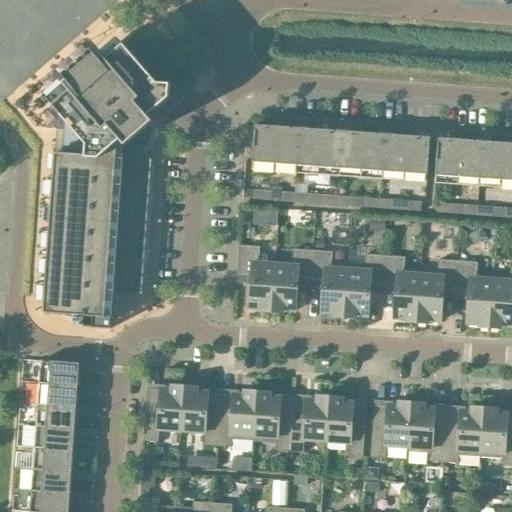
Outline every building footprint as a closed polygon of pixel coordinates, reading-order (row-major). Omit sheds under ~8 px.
[(43,313),(73,316),(72,326),(110,329),(111,318),(113,318),(115,292),(141,294),(151,160),(146,154),(145,154),(141,149),(143,147),(146,145),(149,139),(150,135),(150,130),(147,127),(153,122),(148,117),(178,90),(180,89),(179,88),(180,87),(136,36),(135,37),(134,36),(131,38),(97,0),(0,0),(0,88),(55,153),(51,205),(43,313)] [(299,129),(277,127),(254,125),(252,163),(274,164),(296,166),(299,129)] [(342,132),(320,130),(299,129),(296,166),(318,167),(339,169),(342,132)] [(382,172),(385,135),(363,133),(342,132),(339,169),(361,170),(382,172)] [(429,138),(406,136),(385,135),(382,172),(404,173),(427,175),(429,138)] [(479,179),(482,142),(460,140),(437,138),(434,176),(457,177),(479,179)] [(511,143),(503,143),(482,142),(479,179),(500,180),(511,181),(511,143)] [(254,190),(253,200),(268,201),(268,191),(254,190)] [(268,191),(268,201),(282,202),(283,192),(268,191)] [(283,192),(282,202),(293,202),(294,193),(283,192)] [(294,193),(293,202),(308,203),(308,194),(294,193)] [(308,194),(308,203),(315,204),(322,204),(323,195),(316,195),(308,194)] [(323,195),(322,204),(336,205),(337,196),(323,195)] [(337,196),(336,205),(351,207),(352,197),(337,196)] [(352,197),(351,207),(366,208),(366,198),(352,197)] [(366,198),(366,208),(380,209),(380,199),(366,198)] [(380,199),(380,209),(391,209),(392,200),(380,199)] [(392,200),(391,209),(406,210),(406,201),(392,200)] [(406,201),(406,210),(420,211),(421,202),(406,201)] [(436,203),(436,213),(450,214),(451,204),(436,203)] [(451,204),(450,214),(465,215),(465,206),(451,204)] [(465,206),(465,215),(476,216),(477,206),(465,206)] [(477,206),(476,216),(490,217),(491,207),(477,206)] [(491,207),(490,217),(505,218),(505,208),(491,207)] [(371,217),(370,229),(384,229),(385,218),(371,217)] [(271,312),(274,264),(258,263),(259,247),(238,246),(236,274),(250,275),(248,308),(261,309),(261,311),(271,312)] [(310,279),(312,251),(292,249),(291,266),(274,264),(271,312),(281,313),(281,310),(294,311),(297,278),(310,279)] [(344,317),(347,265),(331,264),(331,252),(312,251),(310,279),(323,280),(321,313),(333,314),(333,316),(344,317)] [(382,284),(384,256),(365,255),(364,266),(347,265),(344,317),(354,318),(354,315),(367,316),(369,283),(382,284)] [(416,322),(420,270),(403,269),(404,257),(384,256),(382,284),(396,285),(393,318),(406,319),(406,322),(416,322)] [(455,290),(457,261),(437,260),(437,271),(420,270),(416,322),(427,323),(427,321),(440,322),(442,289),(455,290)] [(489,328),(493,275),(476,274),(477,263),(457,261),(455,290),(468,291),(466,324),(479,324),(479,327),(489,328)] [(511,265),(510,265),(509,276),(493,275),(489,328),(499,328),(500,326),(511,326),(511,265)] [(40,361),(38,383),(77,386),(77,385),(78,372),(101,373),(102,365),(40,361)] [(38,383),(37,405),(76,407),(76,406),(77,393),(100,395),(100,387),(77,385),(77,386),(38,383)] [(181,431),(184,387),(171,386),(171,390),(160,389),(160,390),(146,389),(142,441),(157,442),(158,430),(181,431)] [(216,446),(220,395),(207,394),(207,392),(196,392),(196,388),(184,387),(181,431),(203,433),(202,445),(216,446)] [(253,441),(256,392),(244,391),(244,395),(232,394),(232,396),(220,395),(216,446),(230,447),(231,440),(253,441)] [(288,452),(292,400),(280,399),(280,398),(269,397),(269,393),(256,392),(253,441),(275,443),(274,451),(288,452)] [(326,442),(329,397),(316,396),(316,400),(305,399),(305,401),(292,400),(288,452),(303,453),(304,440),(326,442)] [(329,397),(326,442),(348,443),(347,456),(362,457),(366,405),(352,404),(352,403),(341,402),(342,398),(329,397)] [(407,452),(411,403),(398,402),(398,406),(387,405),(387,407),(373,406),(370,457),(385,458),(386,445),(407,447),(407,452)] [(443,462),(447,411),(434,410),(434,409),(423,408),(423,404),(411,403),(407,452),(430,453),(429,461),(443,462)] [(37,405),(35,426),(74,429),(74,428),(75,415),(98,416),(99,408),(76,406),(76,407),(37,405)] [(480,457),(483,408),(471,407),(471,411),(460,410),(459,412),(447,411),(443,462),(457,464),(458,456),(480,457)] [(511,467),(511,415),(507,415),(507,414),(496,413),(496,409),(483,408),(480,457),(502,459),(502,467),(511,467)] [(35,426),(34,448),(73,450),(74,436),(97,438),(97,430),(74,428),(74,429),(35,426)] [(34,448),(32,469),(71,472),(71,471),(72,458),(95,460),(96,451),(73,450),(34,448)] [(366,468),(366,479),(376,479),(376,472),(372,468),(366,468)] [(32,469),(31,491),(70,494),(70,493),(71,479),(94,481),(94,473),(71,471),(71,472),(32,469)] [(353,469),(353,478),(361,478),(362,469),(353,469)] [(294,476),(294,484),(302,484),(303,477),(294,476)] [(366,482),(366,491),(378,492),(378,482),(366,482)] [(405,485),(405,495),(410,496),(415,491),(415,485),(405,485)] [(140,486),(140,496),(147,497),(148,486),(140,486)] [(31,491),(29,511),(68,511),(69,501),(92,503),(93,494),(70,493),(70,494),(31,491)] [(157,511),(159,499),(138,498),(137,511),(157,511)] [(211,511),(212,503),(192,502),(191,511),(211,511)] [(230,511),(232,505),(212,503),(211,511),(230,511)]
